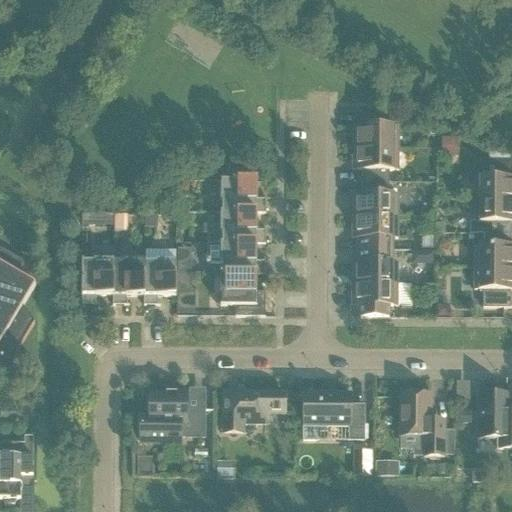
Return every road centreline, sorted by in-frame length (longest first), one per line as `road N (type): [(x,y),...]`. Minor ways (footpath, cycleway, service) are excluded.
road 1 (residential): [(103,511),(105,376),(126,358),(317,360)]
road 2 (residential): [(317,360),(319,95)]
road 3 (residential): [(317,360),(511,361)]
